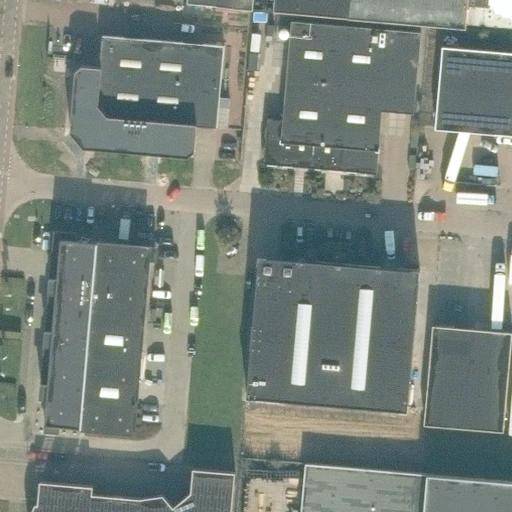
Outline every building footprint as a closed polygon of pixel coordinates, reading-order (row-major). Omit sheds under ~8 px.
[(187,0),(187,2),(254,8),(254,0),(187,0)] [(350,19),(351,0),(275,0),(275,13),(350,19)] [(466,23),(468,0),(351,0),(350,19),(466,29),(466,23)] [(511,26),(511,0),(468,0),(466,23),(511,26)] [(415,112),(422,31),(293,20),(284,119),(268,118),(264,163),(296,165),(295,172),(295,173),(296,174),(296,175),(297,176),(299,177),(300,177),(301,177),(302,177),(303,176),(304,176),(304,175),(305,173),(305,166),(377,173),(383,110),(415,112)] [(218,127),(225,45),(103,35),(101,66),(83,65),(76,70),(71,131),(85,147),(149,153),(159,154),(189,156),(196,151),(198,125),(218,127)] [(511,51),(463,47),(443,46),(436,127),(511,133),(511,51)] [(57,291),(55,318),(144,325),(150,259),(155,259),(156,248),(151,247),(151,246),(75,239),(75,234),(64,233),(63,238),(62,238),(58,279),(53,279),(52,290),(57,291)] [(420,269),(370,265),(299,258),(297,278),(257,275),(247,396),(408,410),(420,269)] [(52,343),(52,344),(142,352),(144,325),(55,318),(53,332),(48,331),(47,343),(52,343)] [(511,340),(511,330),(453,326),(433,324),(424,423),(504,430),(511,340)] [(48,396),(45,424),(47,424),(47,429),(58,430),(59,425),(135,432),(142,352),(52,344),(49,384),(44,384),(43,395),(48,396)] [(421,470),(303,458),(298,511),(422,511),(426,470),(421,470)] [(217,511),(232,511),(236,471),(194,467),(192,491),(208,511),(217,511)] [(511,511),(511,478),(426,470),(422,511),(511,511)] [(91,511),(93,493),(94,485),(40,480),(37,511),(91,511)] [(217,511),(208,511),(192,491),(174,506),(179,511),(217,511)] [(139,511),(141,497),(93,493),(91,511),(139,511)] [(179,511),(174,506),(164,494),(141,497),(139,511),(179,511)]
